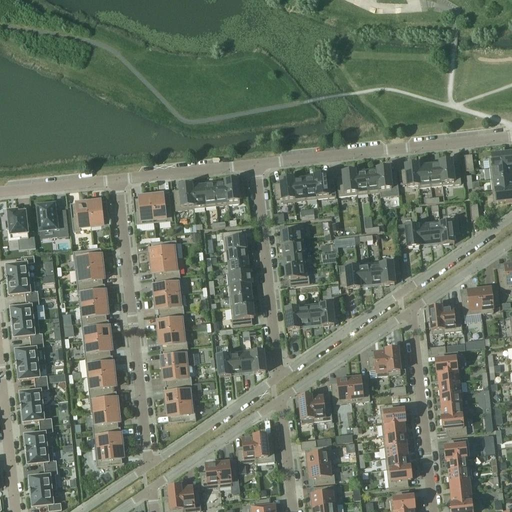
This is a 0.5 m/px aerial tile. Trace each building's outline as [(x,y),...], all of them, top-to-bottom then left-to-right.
[(489,170),(511,168),(511,169),(511,168),(511,161),(511,156),(488,159),(489,170)] [(465,173),(473,172),(471,157),(464,158),(465,173)] [(439,166),(442,188),(460,186),(458,167),(452,167),(451,163),(439,165),(439,166)] [(421,168),(417,169),(419,188),(418,188),(419,191),(430,190),(428,166),(421,167),(421,168)] [(428,166),(430,190),(442,188),(439,166),(435,167),(435,166),(428,166)] [(417,167),(406,168),(405,168),(405,172),(398,173),(400,187),(407,186),(407,189),(418,188),(419,188),(417,169),(417,167)] [(511,179),(511,172),(511,173),(511,169),(511,168),(489,170),(490,182),(511,179)] [(379,195),(391,194),(391,188),(397,187),(396,173),(389,174),(389,170),(376,171),(377,173),(379,195)] [(355,176),(354,176),(357,198),(368,196),(365,173),(359,174),(359,175),(355,176)] [(365,173),(368,196),(379,195),(377,173),(372,174),(372,173),(365,173)] [(354,174),(343,175),(342,175),(343,179),(336,180),(338,200),(357,198),(354,176),(355,176),(354,174)] [(317,202),(335,200),(333,180),(327,181),(326,177),(314,178),(314,180),(317,202)] [(303,180),(305,203),(317,202),(314,180),(310,181),(310,179),(303,180)] [(511,179),(490,182),(492,193),(511,191),(511,179)] [(296,182),(292,182),(292,183),(294,204),(305,203),(303,180),(296,181),(296,182)] [(292,181),(281,182),(280,182),(280,186),(273,187),(275,201),(282,200),(282,206),(294,204),(292,183),(292,182),(292,181)] [(225,186),(227,208),(239,206),(239,200),(245,200),(244,186),(237,187),(237,183),(225,184),(225,186)] [(214,187),(216,209),(227,208),(225,186),(214,187)] [(202,188),(205,210),(216,209),(214,187),(202,188)] [(191,188),(180,189),(179,189),(179,193),(173,194),(175,213),(193,211),(191,189),(191,188)] [(202,188),(191,189),(193,211),(205,210),(202,188)] [(511,191),(492,193),(493,205),(511,203),(511,191)] [(172,224),(169,196),(167,196),(167,197),(161,197),(161,199),(151,200),(151,198),(150,198),(153,226),(172,224)] [(153,226),(150,198),(149,198),(143,199),(144,201),(133,202),(133,200),(132,200),(135,227),(153,226)] [(90,230),(101,228),(101,231),(109,230),(106,203),(105,203),(105,205),(95,206),(95,204),(88,205),(90,230)] [(90,230),(88,205),(87,205),(87,207),(77,208),(77,206),(71,207),(69,207),(72,234),(80,233),(80,231),(90,230)] [(54,206),(36,208),(39,234),(57,232),(58,240),(68,239),(66,221),(56,222),(56,217),(55,217),(54,206)] [(469,208),(471,223),(479,222),(477,207),(469,208)] [(17,212),(7,214),(7,219),(8,223),(4,223),(5,232),(9,232),(10,241),(19,240),(19,242),(28,241),(25,214),(17,214),(17,212)] [(442,247),(454,245),(453,236),(459,235),(458,221),(439,223),(439,226),(440,226),(442,245),(441,245),(442,247)] [(302,226),(283,229),(283,235),(281,235),(282,240),(281,240),(281,247),(304,245),(302,226)] [(407,251),(412,250),(419,249),(419,247),(417,229),(417,226),(405,227),(405,233),(399,233),(400,247),(407,247),(407,251)] [(439,226),(428,227),(430,247),(437,247),(437,245),(441,245),(442,245),(440,226),(439,226)] [(428,227),(417,229),(419,247),(423,247),(423,248),(430,247),(428,227)] [(224,254),(227,253),(247,251),(246,244),(245,244),(244,240),(242,240),(241,233),(227,235),(228,241),(226,242),(222,242),(224,254)] [(178,261),(176,243),(148,246),(148,247),(149,247),(149,253),(151,253),(152,263),(150,264),(178,261)] [(281,247),(282,254),(283,254),(284,258),(283,259),(305,256),(304,245),(281,247)] [(99,259),(101,259),(100,253),(100,251),(73,254),(75,272),(102,269),(100,269),(99,259)] [(227,253),(228,265),(247,263),(246,258),(247,258),(247,251),(227,253)] [(283,259),(284,259),(284,263),(283,263),(284,270),(307,268),(305,256),(283,259)] [(6,279),(7,283),(33,280),(28,280),(27,266),(34,265),(33,259),(21,260),(21,266),(5,268),(7,279),(6,279)] [(180,279),(178,261),(150,264),(150,265),(151,271),(153,271),(154,281),(152,282),(180,279)] [(379,264),(382,286),(381,286),(382,288),(394,286),(393,277),(400,276),(398,262),(379,264)] [(228,265),(230,276),(250,274),(248,274),(247,263),(228,265)] [(368,265),(371,288),(377,288),(377,286),(381,286),(382,286),(379,264),(368,265)] [(359,288),(364,288),(364,289),(371,288),(368,265),(357,267),(359,288)] [(511,265),(509,266),(509,267),(504,268),(504,271),(498,272),(500,293),(511,291),(511,265)] [(347,291),(352,291),(360,290),(359,288),(357,267),(345,268),(345,274),(339,274),(340,288),(347,287),(347,291)] [(284,270),(285,277),(286,277),(286,282),(288,282),(289,288),(309,286),(307,268),(284,270)] [(103,276),(102,270),(102,269),(75,272),(77,290),(104,287),(102,287),(101,277),(103,276)] [(250,274),(230,276),(231,288),(228,288),(251,286),(250,274)] [(182,297),(180,279),(152,282),(152,283),(153,289),(155,289),(156,299),(154,299),(154,300),(182,297)] [(35,294),(33,280),(7,283),(7,287),(9,298),(25,296),(25,302),(38,301),(37,294),(35,294)] [(251,286),(228,288),(229,300),(251,297),(249,286),(251,286)] [(104,288),(104,287),(77,290),(77,298),(80,298),(81,308),(79,308),(106,305),(104,305),(103,295),(105,294),(104,288)] [(481,316),(478,290),(471,291),(472,293),(467,293),(467,297),(460,297),(463,318),(481,316)] [(499,307),(497,293),(491,294),(490,291),(485,291),(485,290),(478,290),(481,316),(493,315),(492,308),(499,307)] [(183,315),(182,297),(154,300),(154,301),(155,307),(157,307),(158,317),(156,317),(156,318),(183,315)] [(251,297),(229,300),(230,311),(253,308),(252,301),(251,302),(251,297)] [(39,308),(38,301),(25,302),(26,308),(10,310),(11,322),(11,325),(38,322),(36,308),(39,308)] [(322,329),(334,328),(333,318),(339,317),(338,303),(331,304),(331,302),(319,304),(319,308),(321,327),(322,329)] [(107,312),(106,306),(106,305),(79,308),(81,326),(108,323),(106,323),(105,312),(107,312)] [(253,308),(230,311),(231,322),(232,329),(252,327),(251,321),(253,320),(253,315),(254,315),(253,308)] [(319,308),(308,309),(310,330),(317,329),(317,328),(321,327),(319,308)] [(308,309),(297,311),(299,330),(303,329),(304,330),(310,330),(308,309)] [(447,309),(440,310),(442,322),(443,332),(443,335),(462,333),(461,327),(459,313),(453,313),(452,310),(447,311),(447,309)] [(440,310),(433,311),(428,311),(431,337),(443,336),(443,332),(440,310)] [(297,311),(285,312),(287,333),(299,331),(299,330),(297,311)] [(185,333),(185,332),(183,333),(181,323),(184,322),(183,315),(156,318),(156,319),(157,325),(159,325),(160,335),(158,335),(158,336),(185,333)] [(39,337),(38,322),(11,325),(12,329),(13,340),(29,339),(30,345),(42,343),(42,336),(39,337)] [(108,324),(108,323),(81,326),(82,344),(110,341),(110,340),(108,341),(107,331),(109,330),(108,324)] [(187,351),(185,333),(158,336),(158,337),(159,343),(161,343),(162,353),(162,354),(187,351)] [(111,348),(110,342),(110,341),(82,344),(84,362),(112,359),(112,358),(110,359),(109,348),(111,348)] [(43,350),(42,343),(30,345),(31,351),(15,353),(16,364),(15,364),(16,368),(37,365),(36,351),(43,350)] [(445,355),(444,349),(429,350),(430,358),(438,357),(438,363),(434,363),(436,376),(438,375),(459,373),(457,354),(445,355)] [(231,377),(228,358),(228,355),(228,350),(216,352),(215,352),(216,359),(218,380),(219,380),(220,380),(219,378),(223,377),(223,379),(231,378),(231,377)] [(162,353),(160,353),(161,361),(162,361),(164,371),(187,369),(194,368),(193,357),(188,358),(187,351),(162,354),(162,353)] [(385,353),(388,378),(400,377),(397,351),(385,353)] [(385,353),(378,353),(379,355),(374,355),(374,359),(367,360),(369,373),(376,373),(376,380),(388,378),(385,353)] [(242,377),(239,357),(239,354),(228,355),(228,358),(231,377),(235,376),(235,377),(242,377)] [(253,376),(264,375),(265,375),(263,354),(251,355),(253,374),(253,376)] [(253,374),(251,355),(239,357),(242,377),(249,376),(248,375),(253,374)] [(112,360),(112,359),(84,362),(86,380),(114,377),(114,376),(112,376),(111,366),(112,366),(112,360)] [(39,380),(37,365),(16,368),(16,371),(17,371),(18,383),(34,381),(34,387),(47,386),(46,379),(39,380)] [(188,380),(187,369),(162,372),(162,373),(162,379),(164,378),(166,389),(164,389),(164,390),(191,387),(190,379),(188,380)] [(461,384),(459,373),(438,375),(439,386),(461,384)] [(115,384),(114,378),(114,377),(86,380),(88,398),(116,395),(116,394),(114,394),(113,384),(115,384)] [(351,405),(369,403),(367,382),(360,383),(360,380),(355,380),(355,379),(348,380),(351,405)] [(351,405),(348,380),(341,380),(341,382),(337,382),(337,386),(330,386),(332,407),(351,405)] [(462,395),(461,384),(439,386),(440,398),(462,395)] [(48,392),(47,386),(34,387),(35,393),(19,395),(20,406),(20,410),(42,408),(41,393),(48,392)] [(193,404),(190,404),(189,394),(192,394),(191,387),(164,390),(164,391),(165,397),(166,396),(168,406),(166,407),(193,404)] [(405,396),(405,389),(389,391),(390,398),(405,396)] [(116,396),(116,395),(88,398),(90,416),(118,413),(118,412),(116,412),(115,402),(116,402),(116,396)] [(463,407),(462,395),(440,398),(441,409),(463,407)] [(310,399),(313,421),(312,421),(313,425),(331,423),(329,402),(323,403),(322,399),(317,400),(317,398),(310,399)] [(310,399),(298,400),(301,422),(312,421),(313,421),(310,399)] [(195,423),(193,404),(166,407),(166,408),(166,414),(168,414),(169,425),(167,425),(168,426),(195,423)] [(405,425),(404,414),(404,413),(400,413),(399,406),(379,408),(381,427),(403,425),(405,425)] [(464,418),(463,407),(441,409),(442,420),(464,418)] [(44,422),(42,408),(20,410),(21,414),(22,425),(38,423),(39,429),(52,428),(51,421),(44,422)] [(119,419),(118,414),(118,413),(90,416),(93,416),(94,426),(91,426),(92,434),(120,431),(120,430),(118,430),(117,420),(119,419)] [(466,437),(464,418),(442,420),(441,420),(442,432),(446,432),(447,439),(466,437)] [(404,436),(403,425),(381,427),(382,438),(404,436)] [(52,435),(52,428),(39,429),(40,435),(24,437),(25,448),(25,449),(25,452),(52,449),(51,449),(47,449),(45,436),(52,435)] [(120,432),(120,431),(92,434),(94,451),(122,448),(120,448),(119,438),(120,438),(119,432),(120,432)] [(404,436),(382,438),(384,450),(405,447),(404,436)] [(352,437),(341,438),(342,446),(353,445),(352,437)] [(253,439),(256,466),(274,464),(272,441),(266,442),(265,438),(253,439)] [(256,466),(253,439),(246,440),(247,441),(242,442),(243,452),(237,453),(238,467),(256,465),(256,466)] [(447,443),(448,450),(444,450),(445,462),(447,462),(466,460),(469,460),(467,441),(447,443)] [(310,451),(310,457),(307,458),(307,463),(306,463),(307,470),(332,467),(330,448),(316,450),(315,443),(300,445),(301,452),(310,451)] [(405,447),(384,450),(385,461),(407,459),(405,447)] [(122,455),(122,449),(122,448),(94,451),(96,470),(124,467),(124,466),(122,466),(120,455),(122,455)] [(53,464),(52,449),(25,452),(25,456),(26,456),(27,467),(43,466),(44,472),(56,470),(56,464),(53,464)] [(407,459),(385,461),(386,472),(408,470),(407,459)] [(447,462),(448,473),(467,471),(466,460),(447,462)] [(217,464),(210,465),(210,467),(205,467),(206,477),(200,478),(201,492),(220,490),(217,464)] [(231,482),(237,481),(236,467),(229,468),(229,465),(224,465),(224,464),(217,464),(220,490),(232,489),(231,482)] [(332,467),(307,470),(307,476),(309,476),(309,481),(313,481),(314,487),(334,485),(332,467)] [(57,477),(56,470),(44,472),(44,478),(28,480),(30,491),(29,491),(30,495),(56,492),(55,477),(57,477)] [(386,472),(388,491),(408,489),(407,482),(411,482),(410,470),(408,470),(386,472)] [(467,471),(448,473),(449,484),(468,482),(468,483),(471,482),(470,470),(467,471)] [(469,494),(468,483),(468,482),(449,484),(451,496),(469,494)] [(311,509),(337,506),(335,488),(314,490),(314,497),(311,497),(312,502),(310,502),(311,509)] [(182,511),(180,489),(168,491),(169,502),(163,503),(163,511),(182,511)] [(180,489),(182,511),(200,511),(198,492),(192,493),(192,490),(187,490),(187,489),(180,489)] [(56,492),(30,495),(30,498),(32,510),(48,508),(48,511),(60,511),(60,506),(53,507),(51,493),(56,492)] [(394,494),(395,501),(389,502),(390,511),(406,511),(412,511),(414,511),(413,499),(409,500),(408,493),(394,494)] [(471,505),(470,494),(469,494),(451,496),(452,507),(471,505)] [(248,511),(274,511),(274,508),(269,508),(268,501),(254,503),(254,509),(250,509),(250,510),(248,510),(248,511)]
